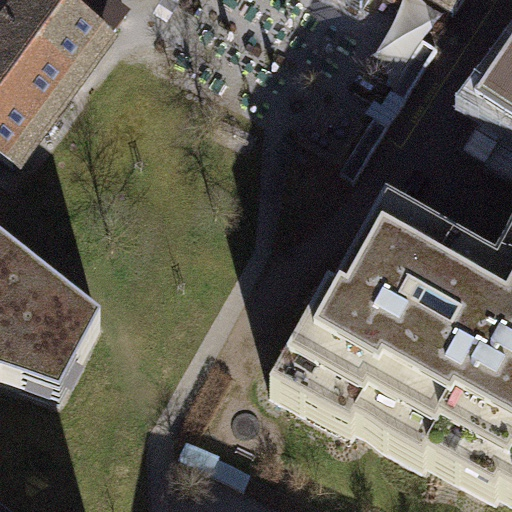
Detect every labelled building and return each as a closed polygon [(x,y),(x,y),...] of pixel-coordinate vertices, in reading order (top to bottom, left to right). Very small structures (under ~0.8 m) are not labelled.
[(45,0),(7,0),(0,10),(0,166),(4,169),(100,40),(45,0)] [(338,85),(369,37),(311,0),(226,0),(221,10),(338,85)] [(340,0),(362,13),(370,0),(387,0),(443,33),(465,0),(340,0)] [(511,55),(467,116),(511,145),(511,55)] [(511,511),(511,249),(492,285),(388,226),(339,313),(328,307),(269,411),(353,459),(357,452),(424,490),(429,481),(484,511),(499,511),(500,511),(501,511),(511,511)] [(0,389),(52,407),(93,330),(0,257),(0,389)]
